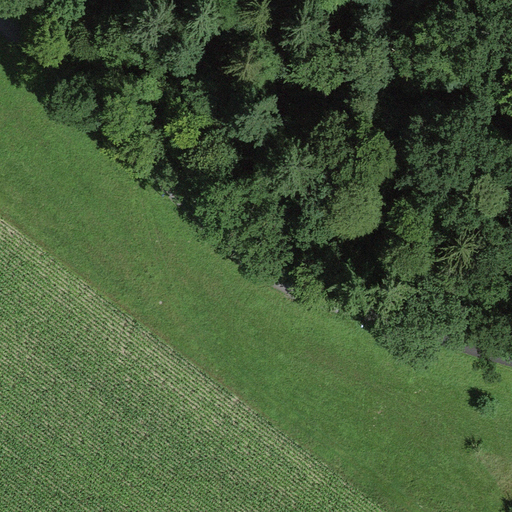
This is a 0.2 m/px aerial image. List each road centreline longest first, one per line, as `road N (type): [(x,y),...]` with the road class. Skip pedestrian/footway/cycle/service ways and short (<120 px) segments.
road 1 (residential): [(511,360),(313,295),(262,267),(0,24)]
road 2 (track): [(511,13),(381,0)]
